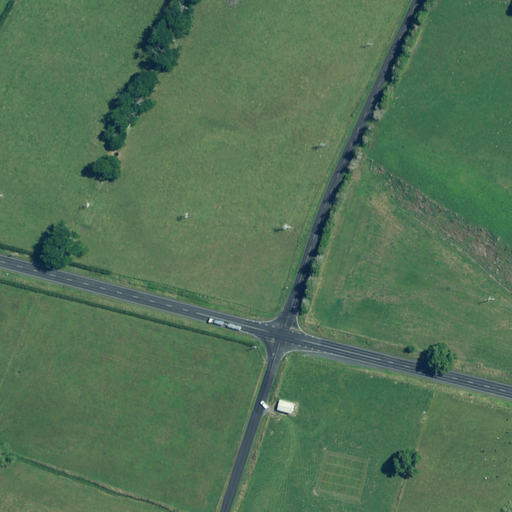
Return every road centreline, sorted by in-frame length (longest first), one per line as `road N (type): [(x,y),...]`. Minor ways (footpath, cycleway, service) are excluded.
road 1 (unclassified): [(282,335),(323,212),(421,0)]
road 2 (secondary): [(0,261),(282,335)]
road 3 (secondary): [(282,335),(511,393)]
road 4 (unclassified): [(225,511),(282,335)]
